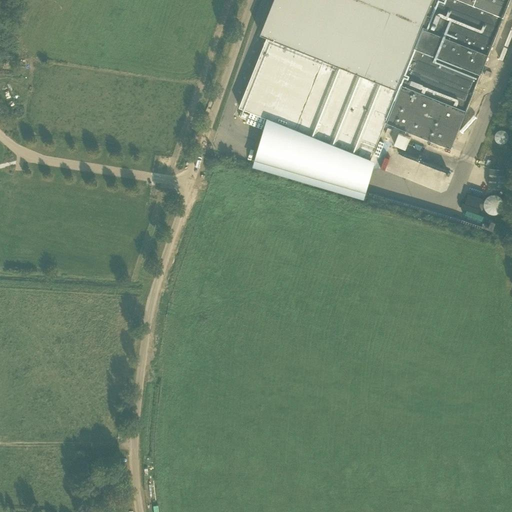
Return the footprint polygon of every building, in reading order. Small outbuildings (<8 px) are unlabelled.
[(274,0),(261,32),(268,35),(239,107),(267,118),(263,133),(369,162),(371,158),(386,121),(451,148),(510,0),(274,0)] [(498,129),(496,141),(506,142),(508,131),(498,129)] [(399,131),(394,143),(408,149),(412,137),(399,131)] [(380,170),(434,188),(441,166),(387,148),(380,170)] [(507,188),(508,168),(490,167),(489,187),(507,188)] [(489,193),(484,208),(502,214),(507,199),(489,193)] [(462,194),(458,205),(477,212),(481,202),(462,194)] [(95,495),(110,496),(111,476),(95,475),(95,495)]
